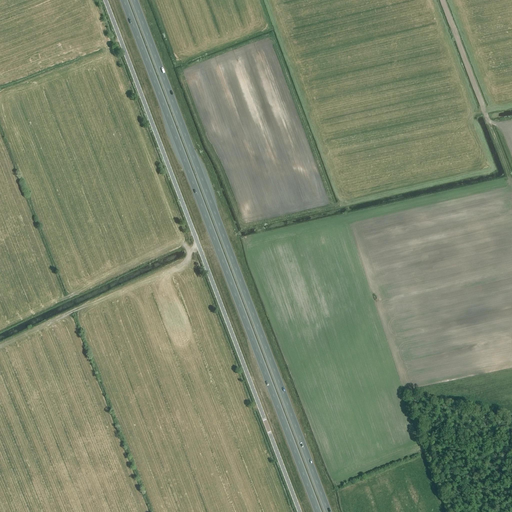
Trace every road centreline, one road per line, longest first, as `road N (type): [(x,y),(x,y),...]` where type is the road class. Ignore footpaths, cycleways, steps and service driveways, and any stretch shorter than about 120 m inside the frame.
road 1 (trunk): [(327,511),(133,0)]
road 2 (unclassified): [(299,511),(105,0)]
road 3 (trunk): [(123,0),(317,511)]
